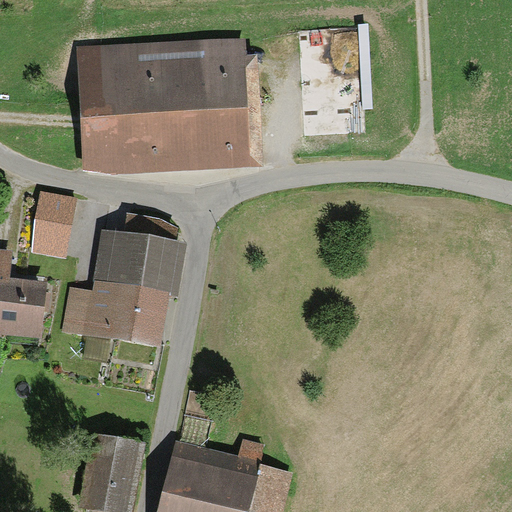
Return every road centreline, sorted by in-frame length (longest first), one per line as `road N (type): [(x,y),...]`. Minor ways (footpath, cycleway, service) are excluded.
road 1 (residential): [(201,204),(246,183),(332,169),(425,170),(511,193)]
road 2 (unclassified): [(201,204),(147,511)]
road 3 (unclassified): [(0,154),(34,173),(201,204)]
road 4 (track): [(425,170),(421,0)]
